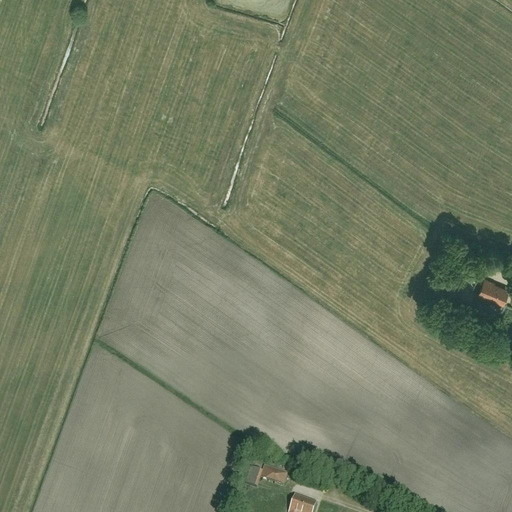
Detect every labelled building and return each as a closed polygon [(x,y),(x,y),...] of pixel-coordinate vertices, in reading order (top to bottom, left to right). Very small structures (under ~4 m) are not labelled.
[(485,279),(476,296),(487,301),(488,299),(502,305),(508,290),(493,284),(494,283),(485,279)] [(450,286),(439,281),(431,298),(441,303),(450,286)] [(464,305),(450,298),(445,309),(459,315),(464,305)] [(483,322),(487,313),(480,310),(476,319),(483,322)] [(284,486),(288,474),(265,466),(262,472),(251,467),(245,483),(257,488),(261,478),(284,486)] [(313,511),(316,504),(295,496),(289,511),(313,511)]
